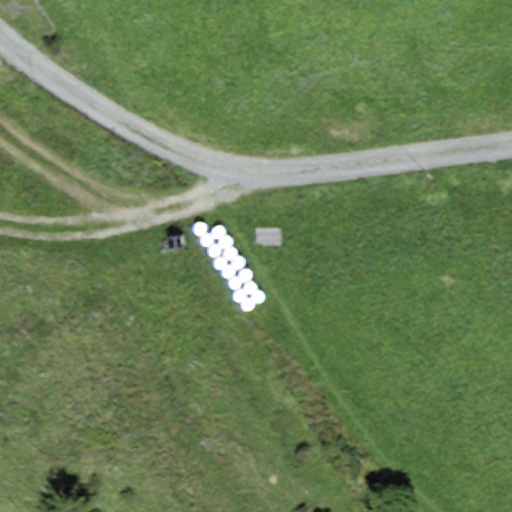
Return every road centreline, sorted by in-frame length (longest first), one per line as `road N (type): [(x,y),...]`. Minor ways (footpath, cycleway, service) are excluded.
road 1 (track): [(511,144),(435,162),(264,171),(179,144),(90,98),(0,34)]
road 2 (track): [(0,225),(88,229),(264,171)]
